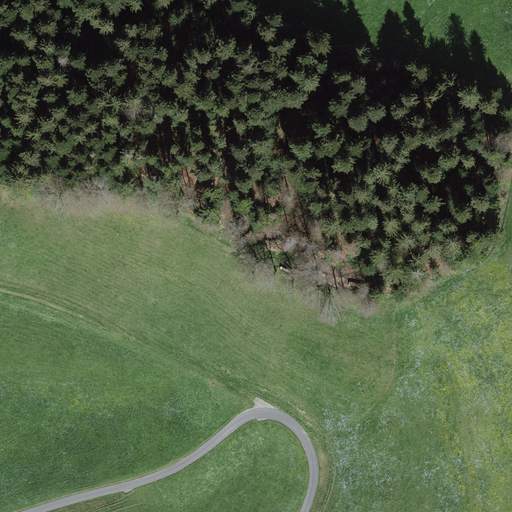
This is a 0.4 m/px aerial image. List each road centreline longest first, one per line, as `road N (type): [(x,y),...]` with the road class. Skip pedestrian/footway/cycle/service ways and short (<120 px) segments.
road 1 (unclassified): [(47,511),(171,470),(255,412),(281,416),(305,439),(313,469),(304,511)]
road 2 (track): [(0,300),(255,397),(271,413)]
road 3 (track): [(272,0),(511,78)]
